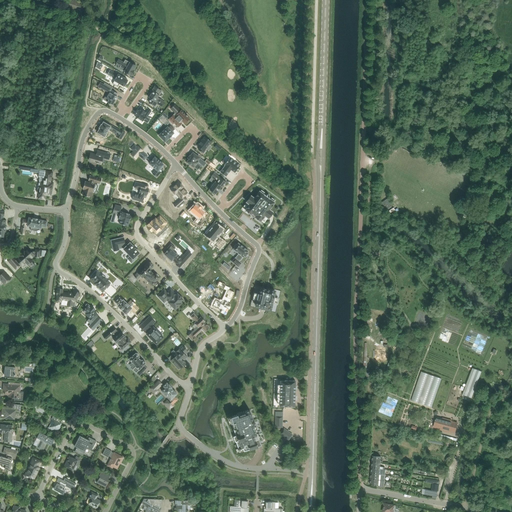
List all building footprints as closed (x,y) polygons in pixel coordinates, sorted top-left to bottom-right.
[(80,11),(84,3),(73,0),(68,0),(66,7),(80,11)] [(121,65),(119,68),(131,75),(134,70),(136,66),(135,65),(136,64),(132,62),(132,63),(125,59),(122,66),(121,65)] [(110,70),(107,74),(111,76),(110,77),(111,77),(112,77),(115,79),(114,80),(113,84),(118,87),(120,84),(121,85),(123,86),(124,86),(128,80),(118,74),(113,72),(110,70)] [(100,82),(98,86),(100,88),(100,87),(108,92),(105,97),(109,100),(107,102),(112,105),(117,97),(116,96),(117,94),(118,94),(111,90),(110,89),(111,87),(113,88),(113,87),(105,83),(104,84),(100,82)] [(150,99),(148,102),(155,106),(157,103),(158,104),(161,100),(158,97),(162,91),(155,86),(152,90),(153,91),(149,97),(150,99)] [(175,113),(168,120),(173,124),(174,123),(178,127),(182,123),(181,123),(182,121),(185,123),(190,118),(181,110),(181,111),(175,105),(171,109),(175,113)] [(138,110),(134,115),(135,116),(140,119),(143,121),(143,120),(147,123),(148,122),(149,122),(149,121),(151,119),(147,117),(151,111),(149,109),(146,112),(141,108),(139,111),(138,110)] [(98,133),(97,134),(100,136),(101,135),(104,137),(108,130),(112,132),(117,135),(116,136),(121,139),(123,136),(125,132),(120,130),(115,127),(110,124),(109,125),(104,122),(102,125),(101,125),(100,128),(98,132),(98,133)] [(168,127),(159,135),(165,142),(169,138),(169,139),(172,136),(172,135),(174,133),(172,131),(174,129),(171,126),(169,128),(168,127)] [(202,139),(197,146),(200,148),(198,149),(203,153),(206,150),(205,149),(211,142),(205,136),(202,140),(202,139)] [(135,145),(131,149),(134,151),(133,152),(138,156),(139,155),(143,150),(138,146),(138,147),(135,145)] [(91,153),(89,160),(97,163),(99,163),(101,164),(102,157),(106,159),(108,153),(98,150),(97,155),(91,153)] [(189,159),(186,163),(190,165),(190,164),(195,168),(198,163),(204,167),(207,163),(193,153),(191,156),(190,155),(188,158),(189,158),(188,159),(189,159)] [(151,161),(149,163),(156,169),(152,174),(154,175),(155,176),(157,177),(164,169),(161,167),(164,165),(155,157),(151,161)] [(225,166),(220,173),(226,177),(231,170),(235,173),(240,166),(229,158),(224,165),(225,166)] [(39,169),(38,177),(44,178),(43,182),(42,188),(38,187),(37,193),(39,193),(39,194),(38,198),(45,199),(46,195),(50,195),(52,187),(53,183),(50,183),(51,179),(52,172),(46,172),(46,170),(39,169)] [(210,189),(209,189),(213,192),(212,193),(215,195),(215,194),(221,186),(223,187),(227,182),(214,173),(211,176),(214,178),(213,179),(214,179),(215,179),(216,180),(212,186),(211,186),(209,188),(210,189)] [(93,192),(95,184),(95,182),(100,183),(102,179),(90,175),(89,180),(90,181),(89,182),(85,181),(83,189),(84,189),(82,195),(85,195),(85,196),(87,196),(90,197),(92,191),(93,192)] [(134,194),(132,199),(143,202),(144,197),(146,198),(147,195),(149,189),(148,188),(148,185),(144,184),(136,182),(134,187),(140,189),(139,193),(140,193),(139,195),(134,194)] [(179,182),(171,189),(175,194),(176,193),(181,199),(177,202),(180,205),(186,200),(183,197),(187,193),(184,189),(183,189),(182,188),(183,187),(179,182)] [(250,204),(246,210),(251,214),(252,213),(254,215),(256,216),(255,217),(261,221),(265,215),(266,216),(270,210),(269,209),(275,202),(268,198),(269,197),(269,194),(267,195),(266,196),(260,191),(254,198),(253,197),(249,204),(250,204)] [(390,197),(382,202),(387,209),(395,204),(390,197)] [(115,204),(113,213),(117,214),(118,210),(120,211),(122,206),(115,204)] [(195,204),(190,210),(195,215),(195,216),(198,219),(197,219),(194,222),(200,227),(202,224),(201,223),(202,222),(203,223),(205,220),(205,219),(206,218),(207,218),(209,215),(208,215),(209,214),(205,211),(204,212),(201,209),(202,207),(198,204),(197,205),(195,204)] [(233,207),(226,213),(231,217),(237,211),(233,207)] [(120,213),(119,218),(120,219),(119,223),(123,224),(123,225),(124,225),(128,226),(129,221),(129,222),(131,216),(129,215),(130,214),(122,212),(122,213),(120,213)] [(149,226),(147,227),(151,231),(153,229),(156,233),(159,230),(160,230),(165,225),(164,225),(166,223),(160,216),(157,219),(156,218),(152,221),(148,225),(149,226)] [(23,225),(22,227),(26,228),(26,226),(31,227),(31,230),(37,231),(37,228),(41,229),(42,227),(46,228),(47,221),(43,220),(38,219),(33,218),(28,217),(28,220),(23,219),(22,225),(23,225)] [(216,223),(206,235),(213,240),(210,244),(213,247),(215,245),(219,249),(224,243),(220,238),(219,239),(216,237),(223,229),(219,226),(220,225),(217,222),(216,223)] [(119,238),(111,240),(113,248),(119,246),(118,246),(121,246),(124,249),(130,256),(127,258),(132,263),(137,258),(136,256),(140,253),(136,249),(137,249),(133,246),(130,243),(127,245),(125,243),(120,244),(119,238)] [(235,258),(232,261),(239,267),(242,263),(239,261),(240,261),(243,258),(242,257),(243,257),(244,256),(245,257),(248,253),(247,252),(248,251),(245,248),(245,247),(242,245),(238,243),(237,244),(236,244),(234,247),(233,249),(239,253),(235,258)] [(166,252),(164,254),(166,256),(167,256),(168,257),(168,258),(168,257),(169,258),(169,259),(170,259),(171,260),(172,261),(173,259),(175,261),(175,260),(176,261),(175,261),(176,262),(175,263),(180,267),(181,266),(180,266),(184,263),(187,259),(188,257),(185,254),(183,256),(181,259),(180,258),(180,259),(177,255),(177,254),(178,253),(174,250),(175,248),(171,244),(167,248),(168,249),(168,250),(167,250),(166,252)] [(12,265),(16,269),(20,266),(20,265),(21,264),(22,266),(26,262),(28,264),(32,261),(30,259),(35,255),(35,256),(39,257),(40,250),(36,249),(35,251),(33,251),(32,252),(28,249),(25,252),(24,251),(19,255),(20,256),(16,259),(17,260),(12,265)] [(151,271),(151,270),(151,269),(153,266),(149,261),(148,261),(144,266),(144,265),(144,266),(145,267),(144,268),(143,267),(139,272),(140,273),(139,274),(143,277),(143,276),(150,282),(150,283),(152,284),(153,285),(154,285),(154,286),(156,284),(155,284),(157,281),(158,281),(157,280),(157,281),(156,280),(159,277),(156,274),(155,275),(151,271)] [(0,278),(5,284),(11,279),(4,272),(5,271),(2,274),(0,271),(0,278)] [(97,271),(91,279),(96,283),(95,284),(99,287),(98,288),(101,290),(102,290),(103,290),(105,287),(107,288),(110,284),(109,283),(110,283),(106,279),(107,278),(103,275),(102,276),(97,271)] [(209,302),(209,303),(212,304),(213,304),(212,305),(221,310),(220,311),(220,312),(222,313),(223,314),(223,313),(225,314),(226,314),(228,309),(229,309),(229,308),(230,307),(231,306),(230,305),(230,304),(231,303),(230,303),(229,303),(231,299),(231,298),(232,296),(233,295),(232,295),(234,292),(229,289),(230,287),(231,288),(231,287),(225,285),(226,284),(219,281),(217,285),(226,290),(222,299),(220,298),(219,301),(215,299),(215,301),(211,299),(210,299),(211,299),(210,303),(209,302)] [(63,289),(58,288),(58,289),(58,291),(57,291),(57,294),(56,294),(57,294),(56,301),(57,301),(59,301),(59,302),(62,302),(62,301),(61,301),(62,300),(69,300),(68,305),(68,306),(72,306),(73,306),(72,306),(73,301),(75,301),(80,294),(75,290),(74,290),(75,290),(73,293),(69,292),(69,293),(68,293),(64,292),(63,292),(63,289)] [(256,305),(257,305),(257,306),(259,306),(263,307),(265,307),(266,308),(271,309),(272,304),(272,303),(273,303),(275,297),(274,297),(274,295),(275,290),(270,289),(270,290),(261,288),(260,292),(259,294),(258,293),(257,299),(258,300),(257,300),(256,305)] [(176,295),(171,289),(167,292),(164,289),(158,296),(164,303),(167,300),(169,302),(168,302),(175,309),(181,304),(180,303),(183,299),(178,293),(176,295)] [(115,302),(116,302),(118,305),(118,306),(126,314),(132,308),(135,304),(131,300),(128,304),(123,300),(120,298),(120,297),(119,298),(120,298),(116,302),(115,302)] [(86,307),(83,310),(86,313),(86,314),(90,318),(92,321),(92,320),(94,322),(94,321),(97,318),(95,317),(98,314),(94,311),(95,309),(92,306),(91,307),(89,304),(88,304),(87,304),(86,304),(86,305),(86,306),(86,307)] [(209,327),(204,322),(205,321),(201,317),(199,319),(194,313),(191,316),(196,322),(194,323),(198,327),(192,332),(188,335),(191,339),(192,340),(196,337),(195,336),(203,329),(205,331),(209,327)] [(150,316),(143,323),(148,329),(149,328),(151,330),(146,334),(150,337),(150,338),(152,341),(153,340),(156,344),(163,337),(154,327),(152,325),(155,322),(150,316)] [(110,331),(103,337),(106,340),(112,334),(115,337),(113,338),(113,339),(116,342),(116,343),(117,343),(117,342),(118,342),(121,345),(123,343),(126,347),(129,344),(131,342),(128,338),(127,339),(124,336),(125,336),(124,335),(122,333),(121,332),(120,333),(117,330),(112,334),(110,331)] [(184,359),(187,356),(185,354),(188,351),(185,348),(183,345),(179,349),(175,352),(174,350),(171,352),(173,354),(175,357),(171,360),(179,369),(182,367),(183,367),(184,365),(184,364),(186,363),(184,362),(184,361),(183,360),(184,359)] [(140,376),(147,368),(144,365),(146,363),(142,359),(141,360),(139,357),(140,357),(139,356),(139,355),(137,353),(136,353),(134,354),(131,357),(130,358),(129,359),(132,363),(130,365),(133,369),(136,367),(139,370),(137,373),(140,376)] [(19,378),(20,371),(19,371),(19,364),(12,363),(11,367),(5,366),(4,375),(10,376),(10,377),(19,378)] [(471,367),(462,394),(472,398),(481,370),(471,367)] [(421,371),(412,400),(432,407),(441,378),(421,371)] [(274,379),(273,408),(279,408),(280,406),(284,406),(295,407),(295,381),(285,380),(285,381),(280,381),(280,379),(274,379)] [(156,390),(163,384),(159,380),(155,384),(151,388),(153,391),(155,389),(156,390)] [(20,391),(21,385),(20,385),(20,383),(17,383),(8,382),(8,384),(4,384),(3,391),(5,391),(5,394),(9,395),(9,397),(11,397),(12,397),(12,400),(23,401),(24,392),(20,391)] [(172,387),(169,384),(169,385),(167,383),(164,385),(163,386),(165,388),(162,391),(170,400),(169,401),(170,403),(167,406),(170,409),(174,406),(172,405),(178,400),(174,396),(177,394),(171,388),(172,387)] [(21,413),(21,405),(13,404),(13,408),(2,407),(2,414),(1,414),(0,418),(4,419),(4,418),(15,419),(15,412),(21,413)] [(45,414),(47,410),(35,405),(33,409),(45,414)] [(237,415),(228,418),(240,451),(249,448),(250,449),(266,443),(254,409),(243,413),(237,415)] [(48,427),(48,428),(58,433),(61,427),(60,426),(62,423),(60,422),(59,423),(58,422),(59,419),(60,420),(60,419),(53,416),(52,419),(50,424),(51,424),(50,427),(48,428),(48,427)] [(455,432),(458,423),(437,417),(434,427),(440,429),(439,430),(449,432),(449,431),(455,432)] [(11,442),(12,429),(11,429),(12,425),(8,425),(9,424),(5,424),(5,425),(1,424),(0,431),(0,432),(5,433),(5,436),(4,441),(11,442)] [(51,445),(54,440),(54,439),(40,432),(37,437),(41,439),(36,447),(43,451),(47,443),(51,445)] [(74,446),(85,451),(87,448),(91,450),(96,441),(89,437),(88,439),(80,435),(74,446)] [(9,455),(8,458),(2,457),(2,456),(1,456),(0,456),(0,461),(2,462),(1,467),(5,468),(5,469),(9,470),(12,458),(15,459),(18,451),(5,447),(3,453),(9,455)] [(106,448),(103,454),(109,458),(109,457),(111,458),(107,465),(112,468),(113,467),(117,469),(120,464),(118,464),(119,461),(120,462),(120,461),(121,460),(121,461),(123,457),(114,452),(114,453),(112,452),(112,451),(106,448)] [(77,462),(80,464),(82,459),(76,456),(75,459),(73,458),(70,456),(69,458),(65,466),(73,470),(77,462)] [(34,479),(37,473),(40,468),(38,467),(41,461),(33,457),(28,467),(29,468),(27,473),(26,472),(25,474),(25,475),(25,476),(26,477),(27,477),(28,477),(29,476),(34,479)] [(385,469),(385,467),(380,467),(381,463),(381,462),(372,461),(372,467),(380,468),(380,469),(381,469),(385,469)] [(385,475),(386,470),(385,469),(381,469),(380,469),(380,468),(372,467),(371,473),(380,474),(380,475),(381,475),(385,475)] [(110,476),(101,471),(98,478),(99,479),(97,483),(106,487),(109,480),(108,479),(110,476)] [(380,480),(385,481),(384,481),(385,476),(386,476),(385,475),(381,475),(380,475),(380,474),(371,473),(371,479),(379,479),(379,480),(380,480)] [(76,484),(70,480),(68,483),(64,481),(58,478),(57,481),(58,482),(57,483),(56,483),(55,485),(56,485),(54,488),(54,489),(57,491),(60,493),(62,494),(62,493),(63,494),(65,490),(64,489),(65,486),(73,490),(76,484)] [(385,489),(385,486),(384,484),(385,481),(380,480),(379,480),(379,479),(371,479),(370,485),(377,485),(377,487),(385,489)] [(438,491),(426,489),(425,494),(433,496),(432,498),(437,498),(438,491)] [(96,508),(97,508),(101,501),(96,499),(98,495),(92,492),(88,498),(91,500),(89,504),(93,506),(93,507),(95,508),(96,508)] [(143,501),(142,503),(144,504),(144,503),(146,504),(145,505),(146,506),(148,507),(145,511),(159,511),(161,509),(160,508),(161,507),(162,499),(148,499),(147,501),(144,500),(143,501)] [(188,505),(190,505),(191,504),(195,504),(195,501),(191,501),(175,500),(175,504),(176,504),(176,505),(177,506),(177,508),(175,508),(175,510),(176,511),(178,511),(187,511),(188,511),(188,509),(188,505)] [(240,511),(248,511),(249,507),(247,507),(248,501),(239,500),(238,507),(230,506),(230,511),(237,511),(238,511),(240,511)] [(282,511),(283,509),(275,508),(275,502),(266,502),(266,508),(264,508),(263,511),(282,511)]
